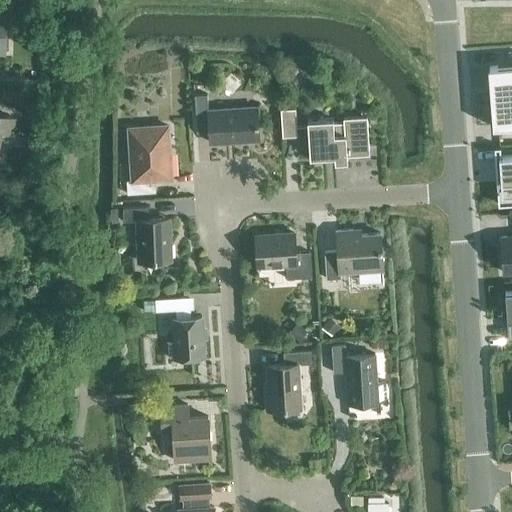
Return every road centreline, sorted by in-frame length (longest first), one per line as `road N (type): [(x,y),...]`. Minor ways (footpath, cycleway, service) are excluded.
road 1 (residential): [(242,491),(224,235),(233,207),(454,193)]
road 2 (residential): [(479,478),(454,193)]
road 3 (residential): [(454,193),(443,0)]
